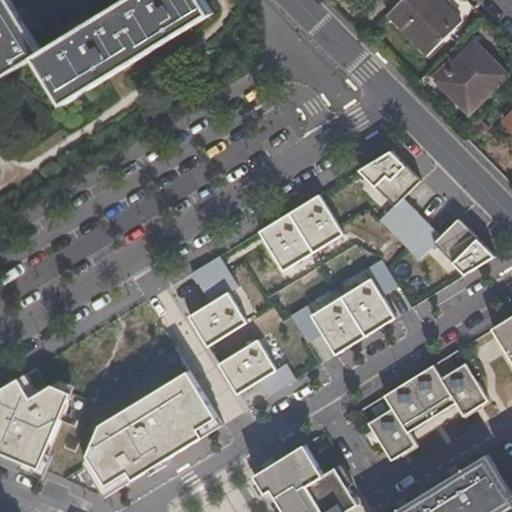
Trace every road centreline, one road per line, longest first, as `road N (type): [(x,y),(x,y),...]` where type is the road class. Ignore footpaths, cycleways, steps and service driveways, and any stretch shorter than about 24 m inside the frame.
road 1 (residential): [(0,350),(386,101)]
road 2 (residential): [(141,511),(156,482),(189,456),(511,261)]
road 3 (residential): [(386,101),(511,229)]
road 4 (residential): [(287,0),(386,101)]
